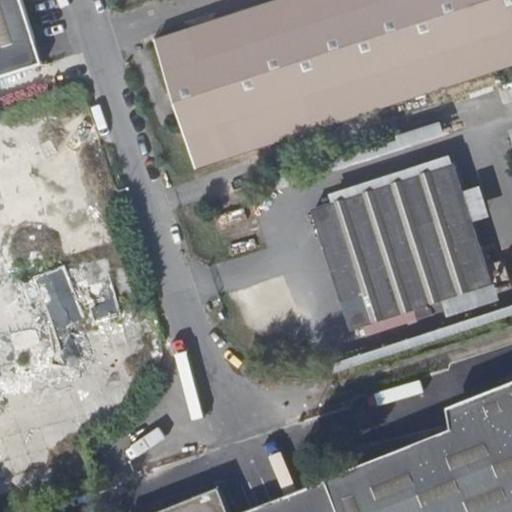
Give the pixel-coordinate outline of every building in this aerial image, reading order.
[(0,0),(0,80),(45,66),(23,0),(0,0)] [(511,66),(511,0),(277,0),(157,40),(173,90),(170,91),(179,118),(182,117),(198,168),(511,66)] [(489,264),(457,165),(314,211),(352,331),(511,279),(505,259),(489,264)] [(120,309),(102,252),(44,271),(53,297),(81,288),(91,318),(120,309)] [(75,364),(53,297),(44,271),(0,284),(0,363),(37,352),(44,374),(75,364)] [(511,511),(511,386),(460,406),(467,425),(250,511),(231,511),(222,490),(166,511),(511,511)]
